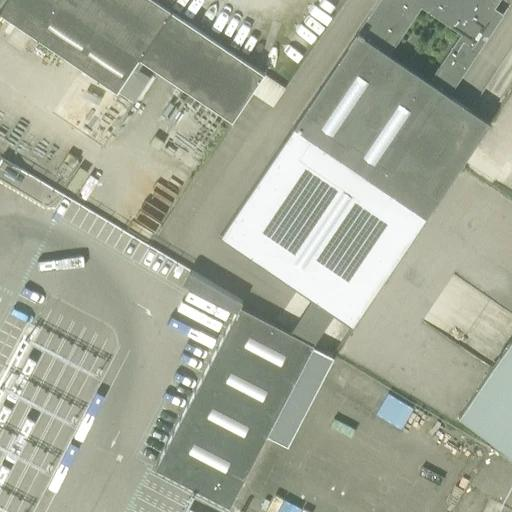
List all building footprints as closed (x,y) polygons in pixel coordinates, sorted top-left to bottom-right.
[(143,50),(68,0),(6,0),(0,10),(0,12),(133,102),(155,69),(193,95),(157,149),(194,173),(230,120),(232,121),(264,73),(171,10),(143,50)] [(68,0),(143,50),(171,10),(155,0),(68,0)] [(379,0),(223,231),(355,320),(489,122),(449,94),(499,21),(489,14),(499,0),(379,0)] [(239,306),(242,301),(191,271),(185,282),(236,313),(239,306)] [(313,344),(239,306),(236,313),(156,469),(229,506),(313,344)] [(511,452),(511,338),(459,417),(511,452)] [(326,383),(376,412),(388,392),(338,363),(326,383)]
